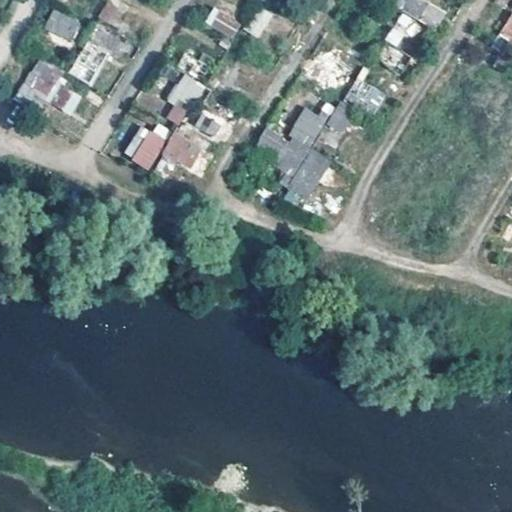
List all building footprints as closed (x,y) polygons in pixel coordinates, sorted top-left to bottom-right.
[(49,0),(38,0),(30,18),(61,38),(71,23),(64,18),(68,13),(49,0)] [(104,0),(92,0),(88,7),(97,12),(104,0)] [(408,1),(406,0),(399,0),(395,6),(402,10),(408,1)] [(448,10),(431,0),(415,0),(411,7),(438,24),(448,10)] [(116,25),(123,8),(105,1),(98,18),(116,25)] [(365,23),(388,37),(400,18),(376,3),(365,23)] [(274,11),(262,4),(249,25),(261,31),(274,11)] [(204,23),(232,38),(241,21),(213,7),(204,23)] [(72,69),(98,24),(80,13),(54,59),(72,69)] [(189,55),(196,44),(172,29),(166,39),(189,55)] [(401,46),(388,37),(379,52),(403,71),(410,60),(400,52),(401,46)] [(166,39),(159,49),(182,65),(189,55),(166,39)] [(210,63),(221,47),(216,42),(204,58),(210,63)] [(221,47),(210,63),(230,75),(240,59),(221,47)] [(29,97),(51,59),(35,49),(17,79),(25,83),(20,91),(29,97)] [(350,77),(321,57),(310,71),(339,92),(350,77)] [(180,68),(172,81),(188,92),(197,79),(180,68)] [(62,81),(50,74),(37,92),(48,101),(62,81)] [(385,93),(355,78),(325,137),(340,145),(358,109),(373,117),(385,93)] [(511,133),(511,80),(486,118),(511,134),(511,133)] [(183,99),(177,112),(201,125),(208,112),(183,99)] [(157,118),(162,111),(155,107),(151,114),(157,118)] [(332,118),(318,111),(312,119),(304,115),(288,136),(312,150),(332,118)] [(177,112),(169,127),(180,133),(197,144),(208,128),(201,125),(177,112)] [(168,136),(143,120),(122,154),(148,170),(168,136)] [(169,127),(166,133),(177,139),(180,133),(169,127)] [(305,202),(324,172),(329,162),(312,150),(288,136),(271,127),(255,155),(284,172),(278,184),(305,202)] [(430,182),(408,168),(402,179),(423,192),(430,182)] [(469,181),(454,172),(429,210),(444,220),(469,181)] [(423,192),(402,179),(394,190),(416,203),(423,192)] [(477,187),(469,181),(444,220),(452,225),(477,187)]
